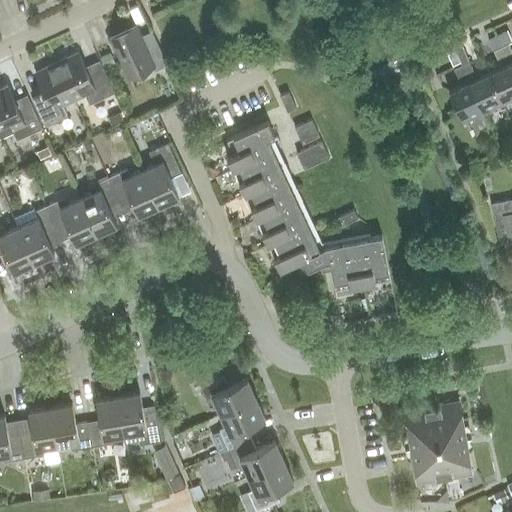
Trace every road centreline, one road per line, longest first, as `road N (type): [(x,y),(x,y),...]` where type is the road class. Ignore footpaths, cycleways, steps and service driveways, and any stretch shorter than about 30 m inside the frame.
road 1 (residential): [(215,263),(219,222),(177,131),(178,115),(239,81)]
road 2 (residential): [(215,263),(179,265),(9,344)]
road 3 (residential): [(511,331),(334,364)]
road 4 (residential): [(334,364),(312,368),(279,356),(240,282),(215,263)]
road 5 (residential): [(368,511),(355,489),(334,364)]
road 6 (residential): [(0,51),(109,0)]
